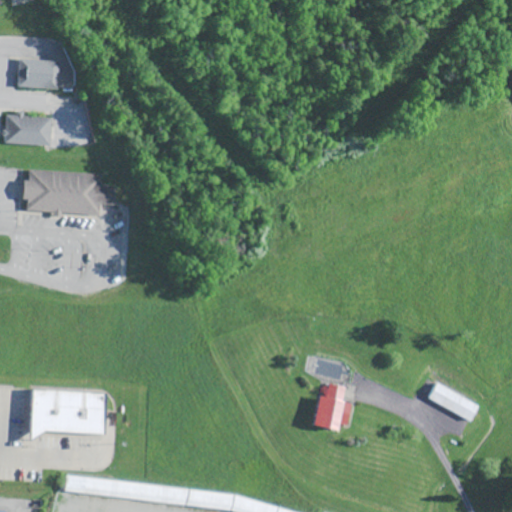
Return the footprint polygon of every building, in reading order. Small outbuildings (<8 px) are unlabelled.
[(17,57),(15,85),(56,88),(58,60),(17,57)] [(4,112),(2,142),(50,144),(51,115),(4,112)] [(27,169),(27,178),(22,178),(21,195),(26,196),(25,210),(50,212),(50,217),(62,218),(62,214),(99,216),(100,202),(112,202),(114,186),(99,185),(100,174),(27,169)] [(425,400),(467,423),(476,407),(434,384),(425,400)] [(306,427),(330,433),(332,425),(342,427),(348,405),(340,404),(343,389),(326,385),(322,400),(312,398),(306,427)] [(29,388),(26,439),(41,428),(99,432),(100,418),(102,392),(29,388)]
